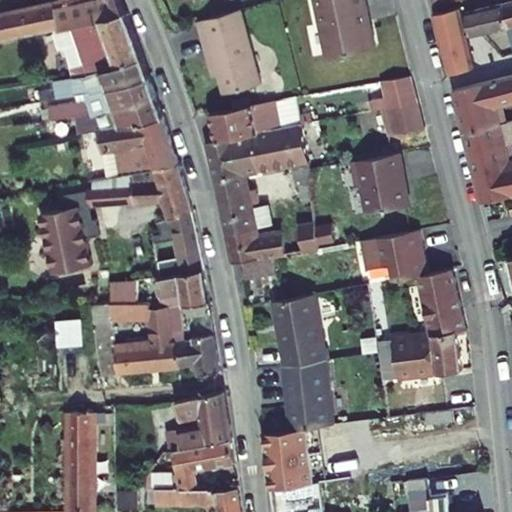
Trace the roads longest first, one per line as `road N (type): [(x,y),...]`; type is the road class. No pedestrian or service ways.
road 1 (residential): [(137,0),(206,203),(256,511)]
road 2 (residential): [(470,240),(407,0)]
road 3 (residential): [(504,465),(470,240)]
